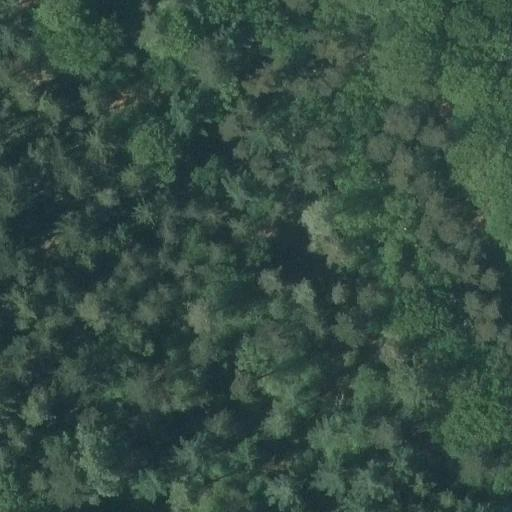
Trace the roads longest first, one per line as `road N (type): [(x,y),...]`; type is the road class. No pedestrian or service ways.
road 1 (unknown): [(511,430),(247,0)]
road 2 (track): [(0,462),(36,398),(102,326),(185,262),(368,148)]
